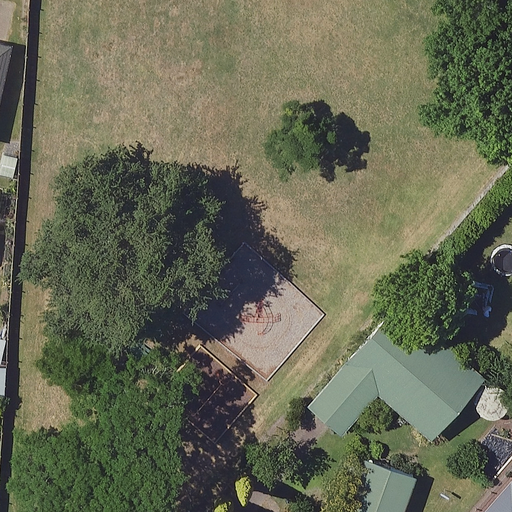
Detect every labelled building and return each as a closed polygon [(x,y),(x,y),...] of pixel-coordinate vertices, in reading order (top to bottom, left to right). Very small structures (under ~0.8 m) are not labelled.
[(0,141),(21,46),(0,41),(0,141)] [(0,236),(10,193),(0,191),(0,236)] [(395,297),(304,401),(334,427),(371,384),(423,429),(477,368),(395,297)] [(392,511),(408,467),(356,449),(334,511),(392,511)] [(511,511),(511,475),(507,471),(469,511),(511,511)]
